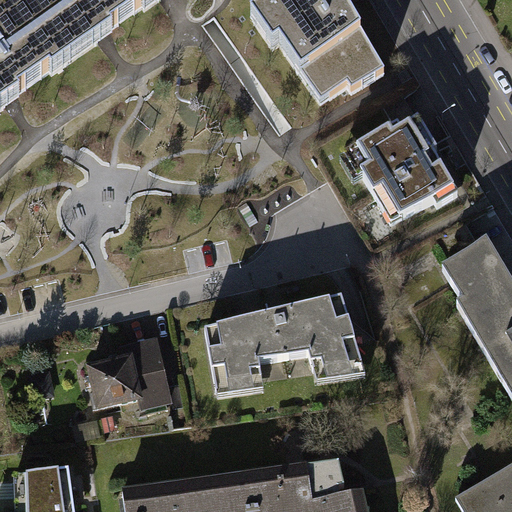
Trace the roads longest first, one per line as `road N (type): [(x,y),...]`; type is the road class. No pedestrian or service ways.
road 1 (residential): [(320,240),(251,275),(0,341)]
road 2 (secondary): [(511,157),(419,0)]
